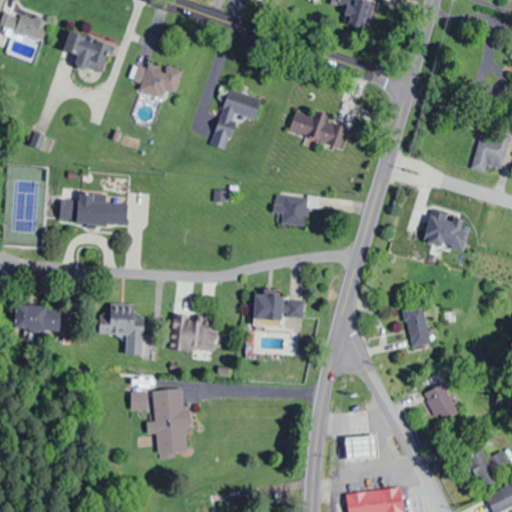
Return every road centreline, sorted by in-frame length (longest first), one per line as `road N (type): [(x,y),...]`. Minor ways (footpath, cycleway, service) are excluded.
road 1 (secondary): [(432,0),(338,325),(316,434),(312,511)]
road 2 (residential): [(356,256),(209,275),(0,262)]
road 3 (secondary): [(165,0),(409,84)]
road 4 (residential): [(338,325),(442,511)]
